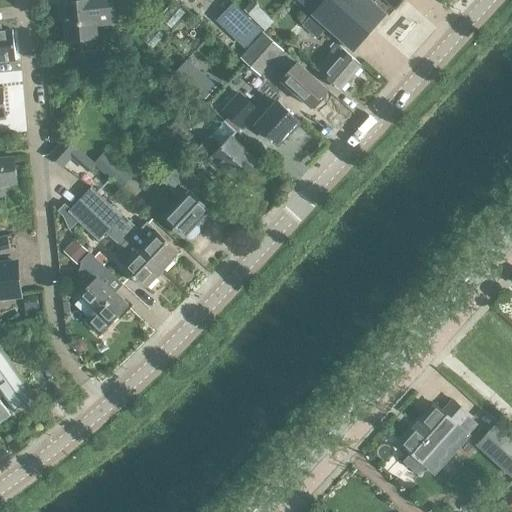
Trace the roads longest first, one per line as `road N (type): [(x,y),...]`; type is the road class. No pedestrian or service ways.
road 1 (tertiary): [(109,403),(492,0)]
road 2 (residential): [(109,403),(57,347),(21,0)]
road 3 (secondary): [(254,511),(511,231)]
road 4 (tertiary): [(0,489),(109,403)]
road 5 (track): [(511,415),(420,335)]
